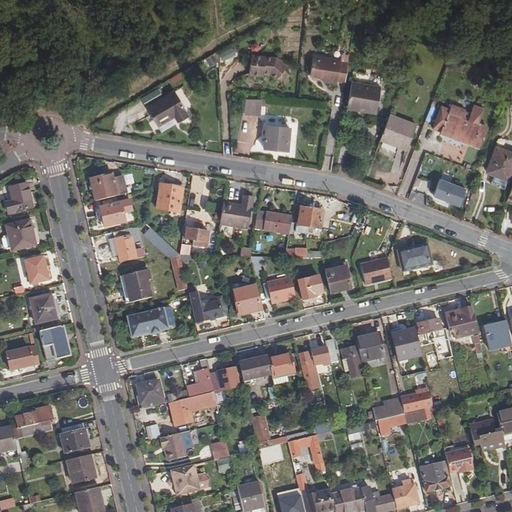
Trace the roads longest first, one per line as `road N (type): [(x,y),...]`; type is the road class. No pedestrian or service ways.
road 1 (tertiary): [(511,251),(337,184),(69,140)]
road 2 (residential): [(103,369),(511,267)]
road 3 (tertiary): [(49,158),(103,369)]
road 4 (tertiary): [(103,369),(137,511)]
